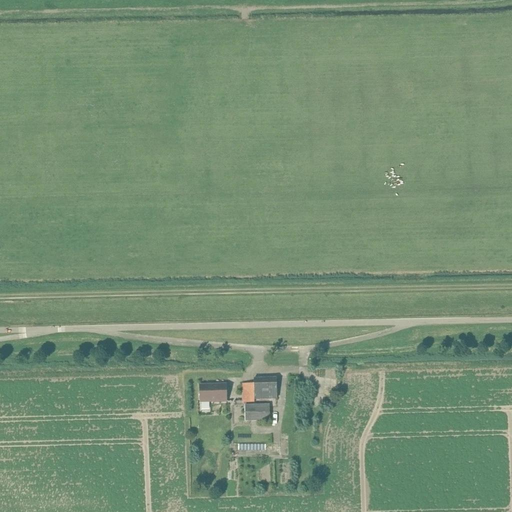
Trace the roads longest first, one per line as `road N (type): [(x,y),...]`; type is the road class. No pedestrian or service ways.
road 1 (track): [(0,297),(511,288)]
road 2 (unclassified): [(106,330),(306,352),(417,321)]
road 3 (unclassified): [(417,321),(106,330)]
